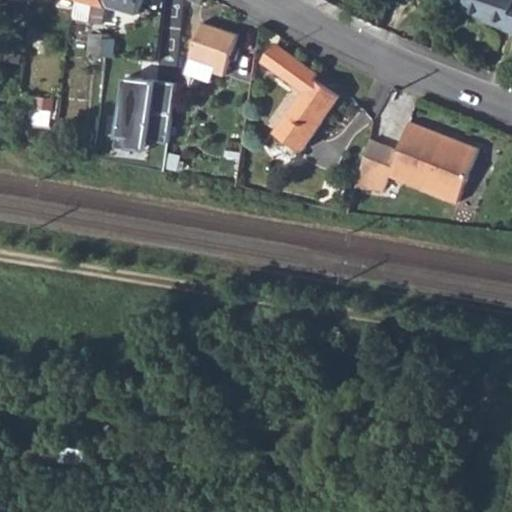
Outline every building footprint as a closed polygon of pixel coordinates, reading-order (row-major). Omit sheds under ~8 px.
[(87,0),(97,2),(93,21),(105,24),(111,0),(87,0)] [(111,0),(105,24),(118,24),(123,9),(142,13),(145,0),(111,0)] [(511,0),(467,0),(464,10),(507,23),(507,27),(511,29),(511,0)] [(166,32),(165,52),(180,53),(184,11),(169,10),(166,32)] [(203,23),(192,58),(217,67),(216,72),(226,76),(232,59),(237,60),(239,55),(234,53),(240,34),(203,23)] [(276,44),(264,61),(305,92),(278,131),(305,150),(341,99),(315,80),(318,74),(276,44)] [(156,85),(127,81),(119,139),(133,140),(132,150),(150,152),(156,85)] [(479,145),(412,116),(399,145),(362,129),(355,178),(384,184),(390,169),(456,197),(479,145)] [(173,155),(171,169),(180,171),(182,157),(173,155)]
